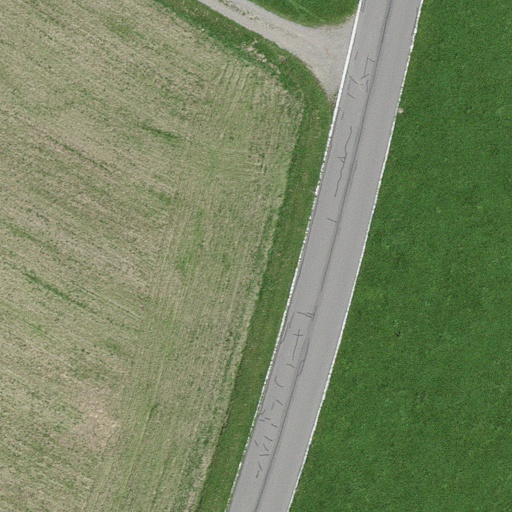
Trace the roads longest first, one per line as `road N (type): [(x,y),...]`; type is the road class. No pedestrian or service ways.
road 1 (unclassified): [(257,511),(303,367),(394,0)]
road 2 (track): [(221,0),(373,85)]
